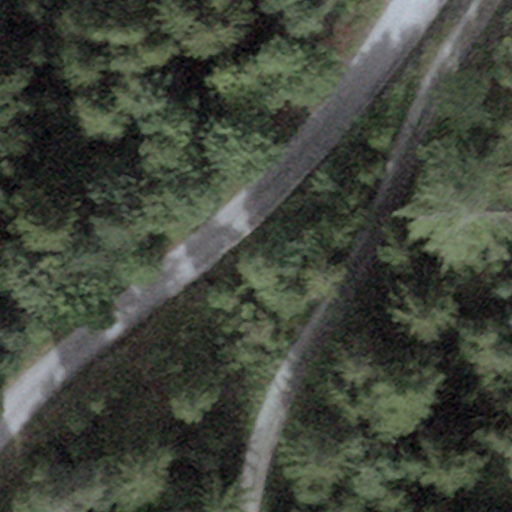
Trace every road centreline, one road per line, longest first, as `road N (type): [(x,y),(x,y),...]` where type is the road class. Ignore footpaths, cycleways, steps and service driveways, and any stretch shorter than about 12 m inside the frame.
road 1 (track): [(0,423),(274,181),(356,91),(417,0)]
road 2 (track): [(248,511),(260,443),(283,388),(483,0)]
